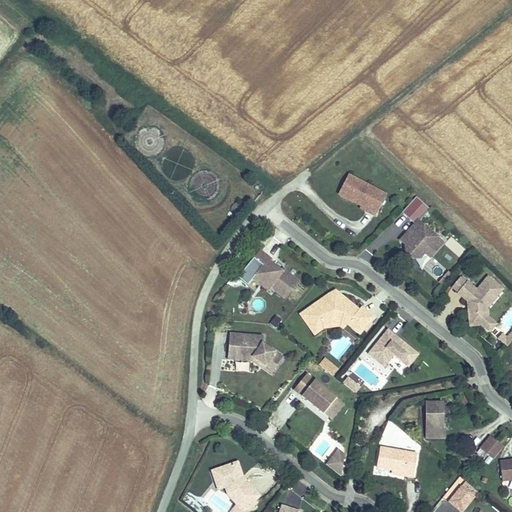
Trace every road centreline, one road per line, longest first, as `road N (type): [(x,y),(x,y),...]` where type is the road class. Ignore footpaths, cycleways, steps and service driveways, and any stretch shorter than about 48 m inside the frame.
road 1 (residential): [(264,207),(329,260),(368,271),(468,352),(487,391),(511,414)]
road 2 (track): [(511,7),(311,168)]
road 3 (unclassified): [(193,416),(202,297),(264,207)]
road 4 (residential): [(376,511),(331,495),(234,420),(193,416)]
